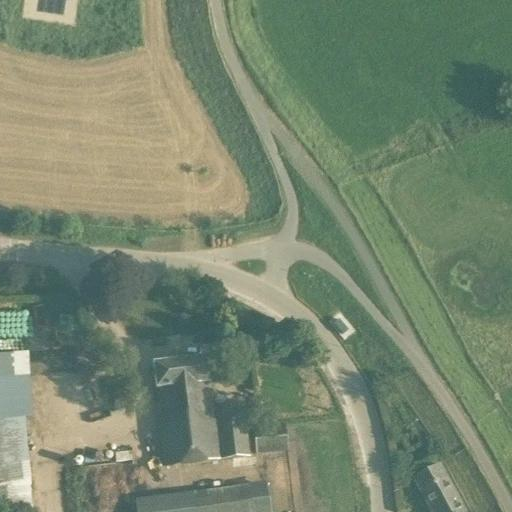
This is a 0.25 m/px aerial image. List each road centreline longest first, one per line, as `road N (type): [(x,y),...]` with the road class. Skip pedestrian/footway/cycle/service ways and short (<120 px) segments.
road 1 (residential): [(256,111),(359,248),(427,373)]
road 2 (tertiary): [(381,511),(364,412),(339,358),(274,295)]
road 3 (residential): [(427,373),(339,273),(277,251)]
road 4 (tertiary): [(189,262),(0,250)]
road 5 (residential): [(427,373),(508,511)]
road 6 (residential): [(277,251),(292,209),(256,111)]
road 7 (residential): [(211,0),(217,42),(256,111)]
